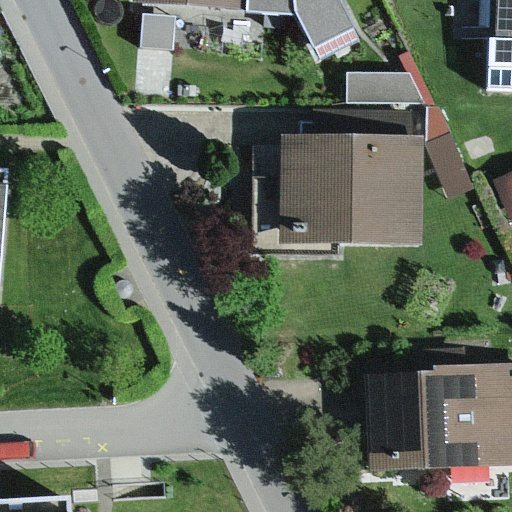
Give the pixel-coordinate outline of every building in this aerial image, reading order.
[(131,0),(131,4),(245,11),(245,0),(131,0)] [(245,0),(245,11),(296,15),(320,62),(360,43),(338,0),(245,0)] [(511,0),(484,0),(484,37),(473,37),(472,84),(511,84),(511,0)] [(401,71),(338,72),(339,102),(419,103),(401,71)] [(285,141),(283,259),(426,262),(429,144),(285,141)] [(511,168),(489,180),(506,215),(511,212),(511,168)] [(352,371),(355,467),(511,462),(511,360),(416,363),(416,369),(352,371)] [(65,511),(65,502),(0,505),(0,511),(65,511)]
